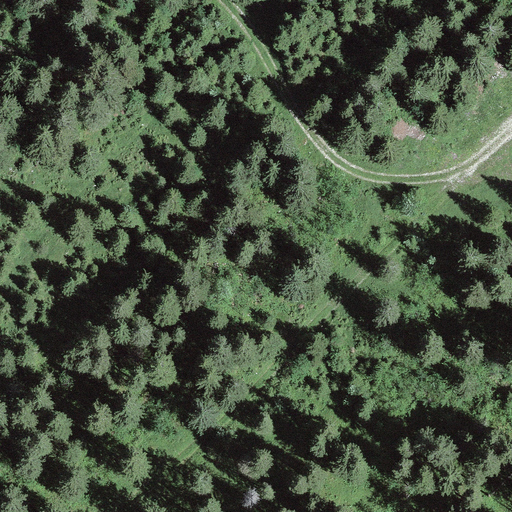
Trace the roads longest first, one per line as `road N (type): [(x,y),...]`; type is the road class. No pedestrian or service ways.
road 1 (track): [(459,176),(263,380),(122,511)]
road 2 (track): [(511,134),(459,176),(382,177),(344,166),(308,133),(228,0)]
